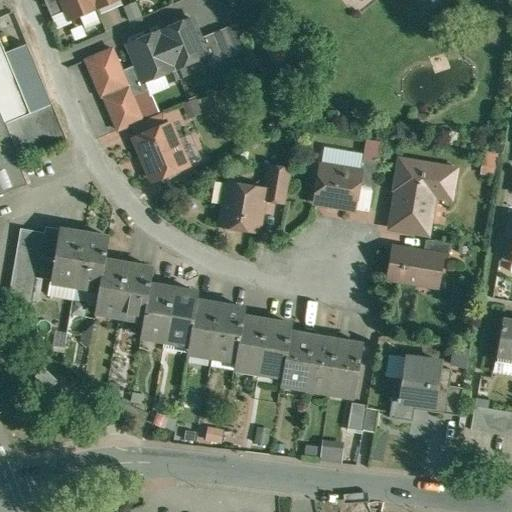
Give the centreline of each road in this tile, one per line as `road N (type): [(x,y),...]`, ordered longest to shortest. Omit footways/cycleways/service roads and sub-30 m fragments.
road 1 (residential): [(0,496),(94,467),(139,465),(511,502)]
road 2 (residential): [(26,0),(82,140),(157,227),(200,255),(264,275),(345,283)]
